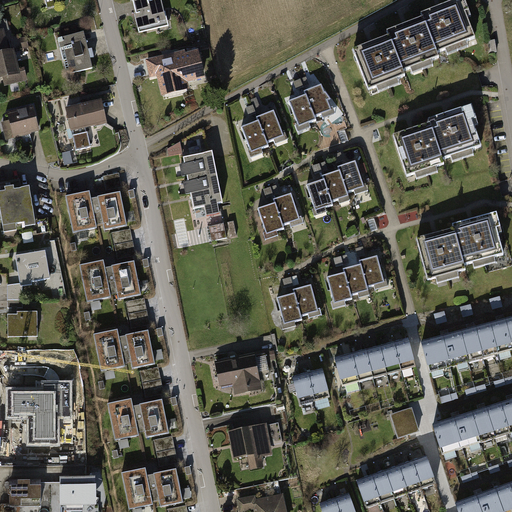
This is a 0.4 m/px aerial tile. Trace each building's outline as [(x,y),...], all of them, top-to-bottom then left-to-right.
[(147,0),(131,0),(135,13),(134,14),(139,33),(169,26),(165,12),(164,12),(160,0),(154,0),(148,2),(147,0)] [(452,0),(419,13),(420,17),(435,53),(473,38),(463,12),(468,11),(463,0),(452,0)] [(436,57),(435,53),(420,17),(385,31),(387,35),(401,71),(436,57)] [(0,55),(9,53),(3,29),(0,29),(0,55)] [(83,31),(57,38),(67,75),(93,68),(83,31)] [(403,76),(401,71),(387,35),(351,49),(367,90),(403,76)] [(164,55),(145,60),(150,78),(160,75),(165,94),(188,88),(186,82),(204,77),(197,50),(165,58),(164,55)] [(9,53),(0,55),(0,78),(2,78),(4,86),(27,80),(24,67),(18,68),(14,51),(9,53)] [(305,91),(306,94),(315,117),(332,111),(322,85),(305,91)] [(316,120),(315,117),(306,94),(289,101),(299,126),(316,120)] [(101,100),(65,108),(70,132),(106,124),(101,100)] [(9,120),(1,122),(5,140),(39,132),(33,105),(6,112),(9,120)] [(426,120),(427,124),(439,160),(481,147),(472,121),(475,120),(470,105),(426,120)] [(257,117),(258,120),(267,143),(284,136),(273,110),(257,117)] [(268,146),(267,143),(258,120),(241,127),(251,152),(268,146)] [(440,165),(439,160),(427,124),(391,135),(405,176),(440,165)] [(215,168),(212,151),(183,157),(186,174),(215,168)] [(338,167),(339,170),(347,193),(365,187),(355,161),(338,167)] [(219,186),(215,168),(186,174),(190,192),(219,186)] [(349,196),(347,193),(339,170),(322,176),(323,179),(332,202),(349,196)] [(119,173),(103,176),(105,191),(122,187),(119,173)] [(333,205),(332,202),(323,179),(307,185),(316,211),(333,205)] [(4,190),(0,190),(0,214),(3,232),(16,230),(15,224),(24,223),(24,226),(35,225),(29,186),(14,189),(13,185),(4,187),(4,190)] [(222,203),(219,186),(190,192),(193,209),(204,207),(206,216),(219,213),(217,204),(222,203)] [(96,225),(99,224),(94,198),(91,199),(89,191),(65,196),(72,234),(97,229),(96,225)] [(120,193),(94,198),(99,224),(102,224),(103,230),(127,225),(120,193)] [(274,199),(275,202),(283,226),(300,220),(291,194),(274,199)] [(283,229),(283,226),(275,202),(257,208),(266,234),(283,229)] [(451,226),(452,230),(463,267),(505,255),(497,229),(501,228),(497,213),(451,226)] [(130,229),(112,232),(118,260),(136,256),(130,229)] [(464,271),(463,267),(452,230),(416,240),(428,281),(464,271)] [(45,251),(15,256),(19,284),(7,285),(7,308),(23,308),(22,286),(31,285),(31,282),(50,279),(45,251)] [(360,261),(361,264),(367,288),(385,283),(377,256),(360,261)] [(110,294),(113,294),(108,267),(105,268),(103,260),(79,265),(86,303),(111,298),(110,294)] [(134,262),(108,267),(113,294),(116,293),(117,299),(141,295),(134,262)] [(368,291),(367,288),(361,264),(344,269),(344,273),(351,296),(368,291)] [(352,299),(351,296),(344,273),(327,278),(335,304),(352,299)] [(293,290),(294,293),(301,317),(319,312),(311,285),(293,290)] [(302,320),(301,317),(294,293),(277,298),(284,325),(302,320)] [(144,298),(126,302),(131,329),(149,326),(144,298)] [(16,315),(7,315),(7,337),(38,337),(38,312),(16,312),(16,315)] [(511,318),(489,324),(497,355),(511,351),(511,318)] [(489,324),(454,334),(463,365),(497,355),(489,324)] [(124,364),(127,363),(122,337),(119,337),(117,330),(93,335),(100,372),(125,367),(124,364)] [(148,331),(122,337),(127,363),(130,363),(132,369),(155,364),(148,331)] [(454,334),(420,343),(428,374),(463,365),(454,334)] [(409,339),(394,343),(402,372),(416,368),(409,339)] [(394,343),(379,347),(387,375),(402,372),(394,343)] [(379,347),(364,351),(372,379),(387,375),(379,347)] [(364,351),(350,355),(357,383),(372,379),(364,351)] [(254,353),(214,362),(220,387),(232,384),(234,395),(262,389),(254,353)] [(350,355),(335,359),(342,387),(357,383),(350,355)] [(27,373),(4,374),(5,427),(41,427),(41,402),(31,403),(31,392),(55,392),(55,395),(68,395),(68,361),(27,362),(27,373)] [(158,367),(140,371),(145,398),(163,395),(158,367)] [(323,370),(308,374),(315,402),(330,398),(323,370)] [(308,374),(292,378),(300,406),(315,402),(308,374)] [(138,433),(141,432),(136,406),(133,407),(131,399),(107,404),(114,442),(139,437),(138,433)] [(511,400),(501,404),(510,434),(511,433),(511,400)] [(162,401),(136,406),(141,432),(144,432),(145,438),(169,433),(162,401)] [(501,404),(467,415),(476,444),(510,434),(501,404)] [(413,409),(391,415),(398,439),(420,432),(413,409)] [(467,415),(433,425),(442,455),(476,444),(467,415)] [(266,423),(228,431),(234,459),(247,456),(250,470),(264,468),(262,457),(273,455),(266,423)] [(172,437),(154,440),(159,468),(178,464),(172,437)] [(427,456),(413,461),(423,489),(437,484),(427,456)] [(413,461),(399,466),(409,494),(423,489),(413,461)] [(399,466),(385,471),(395,500),(409,494),(399,466)] [(153,502),(155,502),(150,475),(147,476),(145,468),(121,473),(129,511),(153,506),(153,502)] [(177,470),(150,475),(155,502),(158,501),(160,508),(183,503),(177,470)] [(385,471),(371,476),(381,505),(395,500),(385,471)] [(371,476),(357,482),(367,510),(381,505),(371,476)] [(60,511),(60,506),(95,506),(95,477),(59,477),(59,483),(50,483),(50,511),(60,511)] [(40,480),(8,481),(8,508),(40,507),(39,511),(50,511),(50,483),(40,483),(40,480)] [(511,511),(511,483),(484,494),(490,511),(511,511)] [(255,496),(237,499),(239,511),(242,511),(254,510),(254,511),(286,511),(283,494),(256,499),(255,496)] [(355,511),(349,494),(334,499),(338,511),(355,511)] [(490,511),(484,494),(455,505),(457,511),(490,511)] [(338,511),(334,499),(320,504),(322,511),(338,511)]
